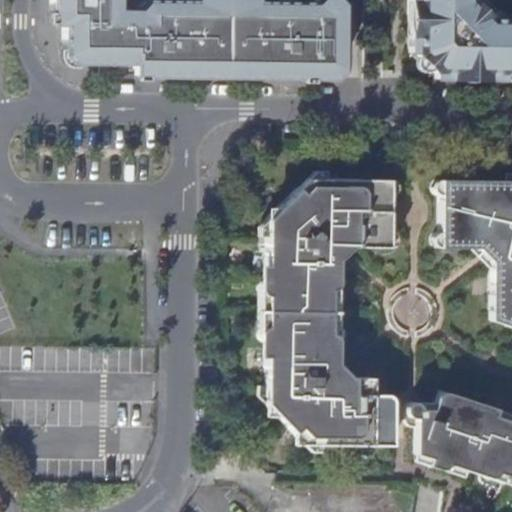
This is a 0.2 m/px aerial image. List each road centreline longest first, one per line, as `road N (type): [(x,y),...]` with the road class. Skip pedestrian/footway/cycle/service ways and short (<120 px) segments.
road 1 (residential): [(186,110),(511,112)]
road 2 (residential): [(181,432),(184,204)]
road 3 (residential): [(0,175),(19,199),(36,204),(184,204)]
road 4 (residential): [(90,109),(52,93),(36,73),(21,34),(21,0)]
